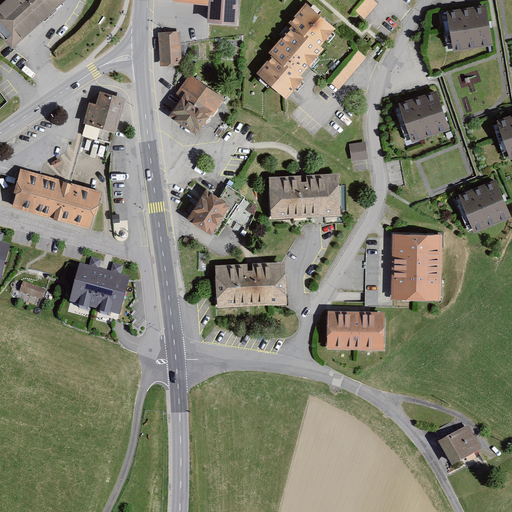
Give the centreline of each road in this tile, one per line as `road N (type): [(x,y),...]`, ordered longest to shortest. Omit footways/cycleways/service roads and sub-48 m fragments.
road 1 (residential): [(274,365),(381,204),(373,99),(429,0)]
road 2 (unclassified): [(274,365),(338,379),(389,406),(432,458),(459,511)]
road 3 (secondary): [(161,252),(141,55)]
road 4 (residential): [(105,511),(146,381),(155,365),(175,363)]
road 5 (residential): [(161,252),(120,249),(0,216)]
road 6 (tertiary): [(141,55),(93,70),(0,133)]
road 7 (secondary): [(178,511),(175,363)]
